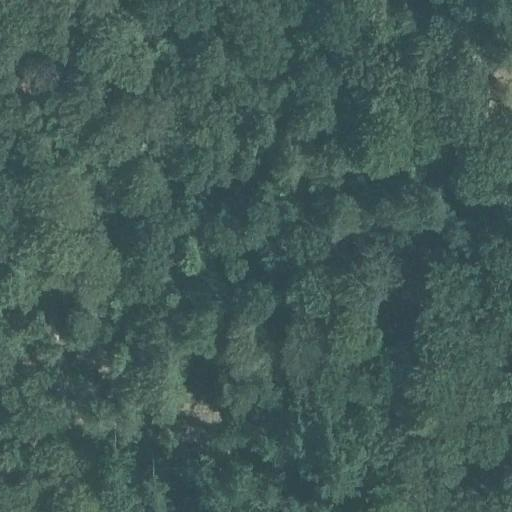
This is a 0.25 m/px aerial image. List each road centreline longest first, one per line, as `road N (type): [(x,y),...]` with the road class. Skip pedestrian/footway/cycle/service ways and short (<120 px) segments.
road 1 (track): [(83,511),(80,341),(0,12)]
road 2 (track): [(511,174),(469,0)]
